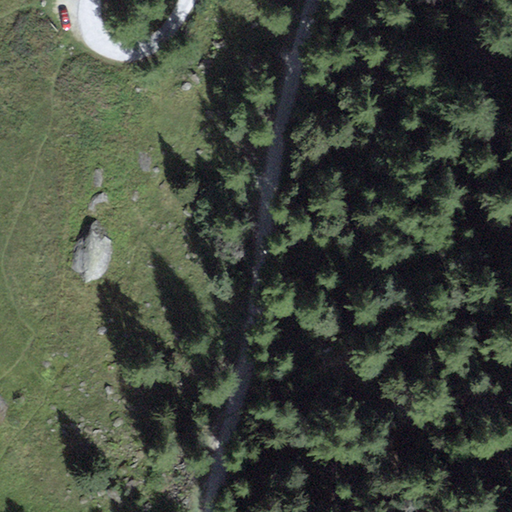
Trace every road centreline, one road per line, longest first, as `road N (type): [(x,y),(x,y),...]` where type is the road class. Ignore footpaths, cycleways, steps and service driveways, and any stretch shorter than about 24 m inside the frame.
road 1 (track): [(313,0),(273,162),(253,314),(212,511)]
road 2 (track): [(89,0),(96,37),(120,51),(155,40),(187,0)]
